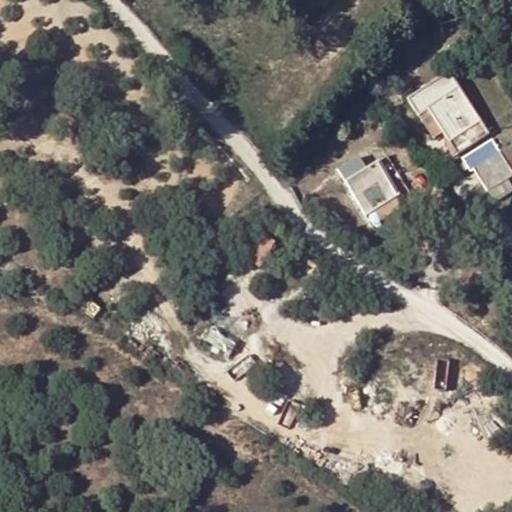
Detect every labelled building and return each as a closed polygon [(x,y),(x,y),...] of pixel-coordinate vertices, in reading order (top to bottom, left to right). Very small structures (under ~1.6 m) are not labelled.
[(407,97),(417,112),(427,106),(455,87),(445,72),(407,97)] [(485,130),(455,87),(427,106),(442,128),(457,149),(485,130)] [(442,128),(427,106),(417,112),(432,136),(442,128)] [(498,150),(511,175),(511,174),(511,156),(506,145),(498,150)] [(511,175),(498,150),(473,163),(487,189),(511,175)] [(344,178),(364,211),(395,193),(375,160),(361,168),(355,159),(344,166),(349,174),(344,178)] [(349,174),(344,166),(336,170),(341,179),(344,178),(349,174)] [(468,264),(491,249),(482,239),(461,254),(468,264)]
